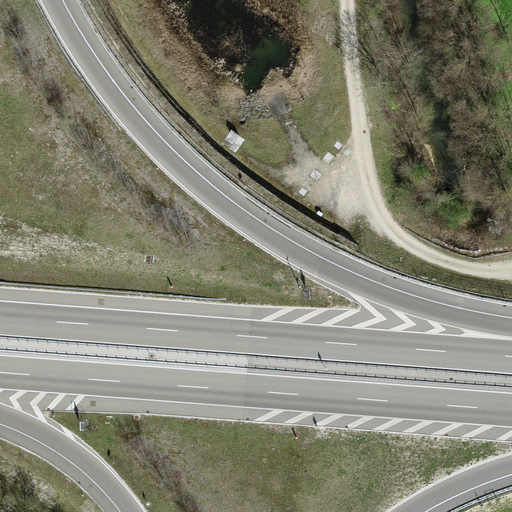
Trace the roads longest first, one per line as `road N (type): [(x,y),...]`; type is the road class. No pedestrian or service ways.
road 1 (motorway): [(511,324),(381,292),(231,210),(128,112),(53,0)]
road 2 (motorway): [(0,373),(511,411)]
road 3 (motorway): [(511,354),(0,316)]
road 4 (track): [(346,0),(371,207),(392,233),(425,252),(511,268)]
road 5 (motorway): [(0,415),(72,454),(129,511)]
